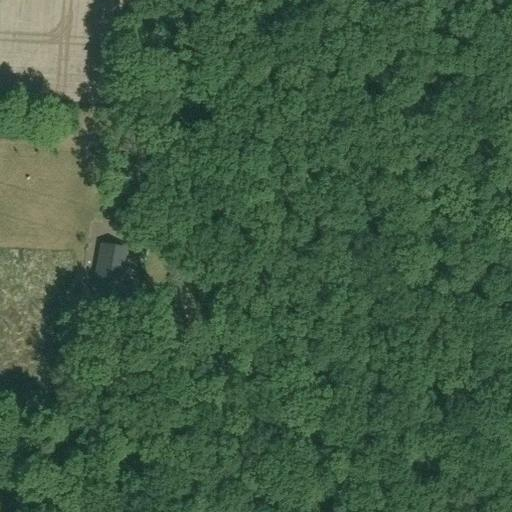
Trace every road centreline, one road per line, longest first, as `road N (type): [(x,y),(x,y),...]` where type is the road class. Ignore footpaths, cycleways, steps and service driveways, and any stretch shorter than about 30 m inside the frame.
road 1 (track): [(153,79),(174,116),(180,153),(177,307),(88,399),(76,431),(76,507)]
road 2 (track): [(157,0),(146,215)]
